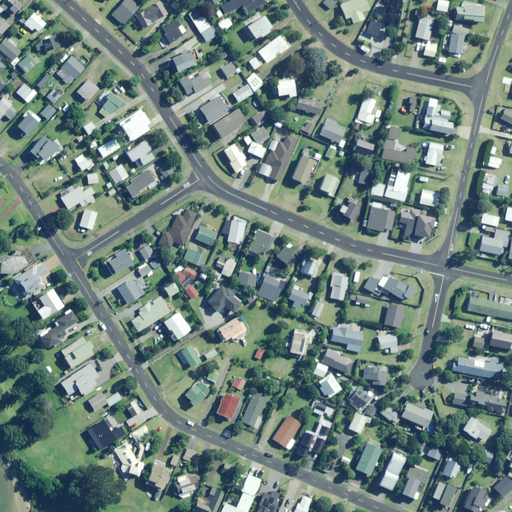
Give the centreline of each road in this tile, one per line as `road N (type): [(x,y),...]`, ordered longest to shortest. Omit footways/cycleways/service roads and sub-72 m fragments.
road 1 (residential): [(388,511),(165,411),(69,262)]
road 2 (tertiary): [(207,175),(230,194),(339,240),(446,266)]
road 3 (tertiary): [(64,0),(137,66),(207,175)]
road 4 (residential): [(483,90),(349,57),(294,0)]
road 5 (residential): [(446,266),(483,90)]
road 6 (residential): [(69,262),(207,175)]
